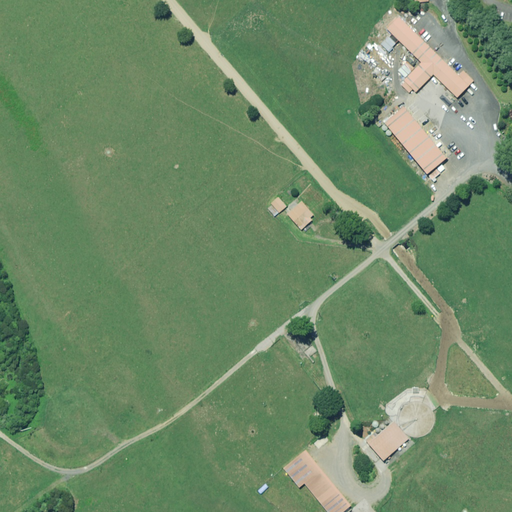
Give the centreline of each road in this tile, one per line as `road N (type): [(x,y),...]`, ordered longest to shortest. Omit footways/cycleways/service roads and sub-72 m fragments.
road 1 (track): [(511,401),(451,398),(439,386),(446,310),(368,212),(335,195),(167,0)]
road 2 (track): [(495,158),(314,312),(347,424),(382,467),(381,490),(355,489),(344,448)]
road 3 (track): [(314,312),(159,427),(78,468),(58,470),(0,431)]
road 4 (track): [(335,195),(511,400)]
